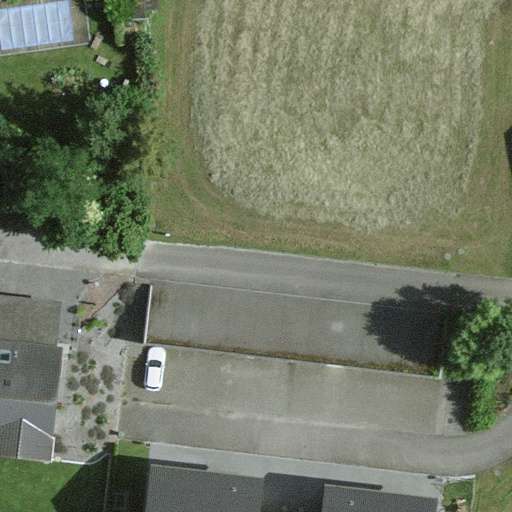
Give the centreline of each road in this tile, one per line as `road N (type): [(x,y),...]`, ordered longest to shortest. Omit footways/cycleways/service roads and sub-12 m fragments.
road 1 (residential): [(511,305),(0,247)]
road 2 (unknown): [(511,439),(466,459),(412,457),(142,418)]
